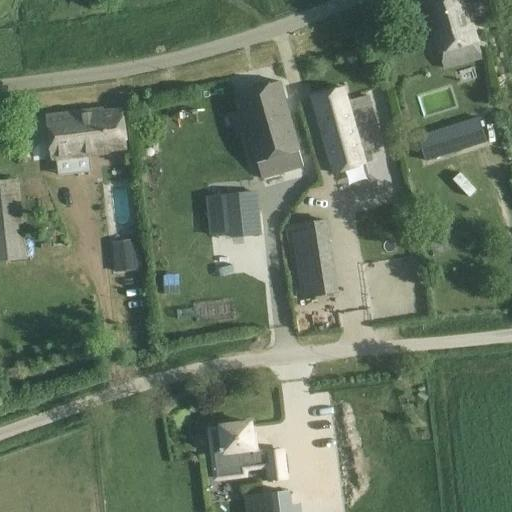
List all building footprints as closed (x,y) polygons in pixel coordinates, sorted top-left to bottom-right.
[(469,25),(461,0),(423,0),(445,71),(482,61),(471,24),(469,25)] [(284,101),(279,81),(237,93),(243,113),(261,178),(303,166),(284,101)] [(311,96),(317,116),(333,173),(365,164),(362,152),(382,146),(367,96),(347,102),(343,87),(311,96)] [(127,151),(122,109),(103,111),(103,109),(45,116),(51,162),(109,156),(109,153),(127,151)] [(485,141),(478,118),(419,137),(427,160),(485,141)] [(0,261),(26,259),(18,180),(0,181),(0,261)] [(228,194),(206,196),(211,237),(230,235),(230,238),(262,235),(260,212),(230,215),(228,194)] [(291,247),(329,241),(326,221),(288,227),(291,247)] [(134,250),(113,252),(115,274),(141,271),(139,249),(134,250)] [(282,451),(258,454),(254,454),(250,423),(220,426),(221,430),(213,431),(215,449),(213,449),(217,479),(243,475),(242,468),(266,465),(268,482),(286,480),(282,451)] [(291,511),(288,491),(245,497),(247,511),(291,511)]
